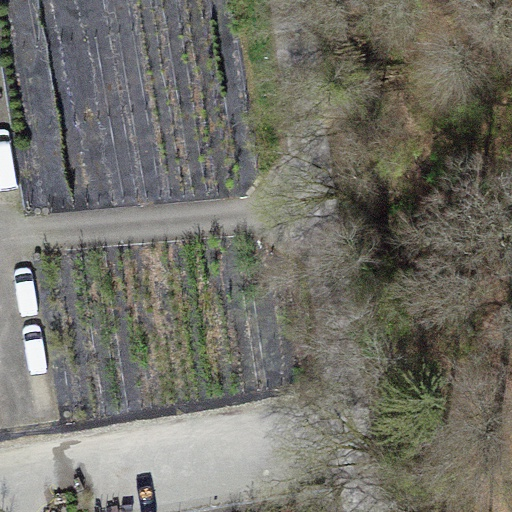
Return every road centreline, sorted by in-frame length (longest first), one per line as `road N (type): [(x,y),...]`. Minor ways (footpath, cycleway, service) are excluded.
road 1 (residential): [(400,511),(312,0)]
road 2 (unknown): [(385,421),(0,472)]
